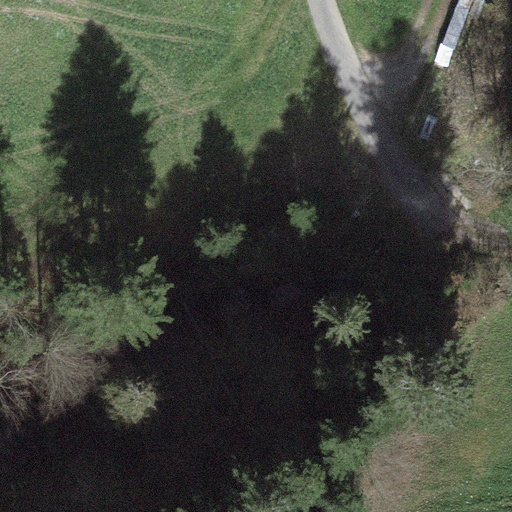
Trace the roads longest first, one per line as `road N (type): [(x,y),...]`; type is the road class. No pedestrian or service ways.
road 1 (track): [(511,237),(463,220),(394,169),(341,77),(318,0)]
road 2 (track): [(369,133),(442,0)]
